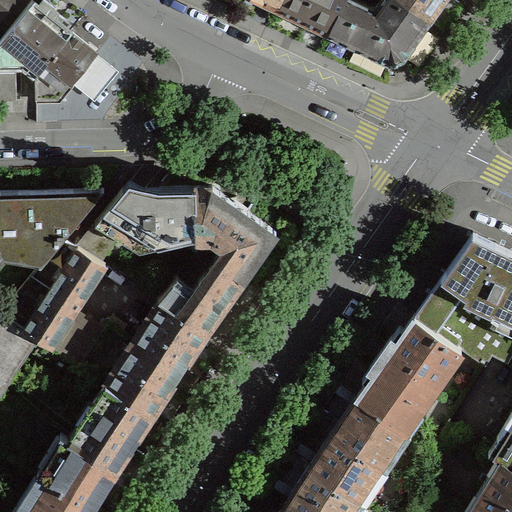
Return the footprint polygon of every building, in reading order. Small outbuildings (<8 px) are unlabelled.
[(0,0),(0,15),(12,0),(0,0)] [(36,72),(70,29),(51,14),(56,8),(50,3),(45,0),(41,0),(39,4),(33,0),(31,0),(0,39),(0,99),(16,99),(15,71),(22,62),(36,73),(36,72)] [(278,0),(276,4),(323,26),(328,29),(329,28),(342,0),(278,0)] [(412,41),(426,21),(429,17),(405,0),(379,0),(375,7),(361,0),(342,0),(329,28),(328,29),(374,50),(373,51),(388,58),(396,56),(403,54),(404,53),(412,41)] [(405,0),(429,17),(441,0),(405,0)] [(97,53),(97,51),(80,37),(70,29),(36,72),(36,73),(36,98),(59,98),(72,82),(97,53)] [(97,53),(72,82),(93,99),(118,70),(97,53)] [(77,245),(102,260),(118,234),(118,235),(122,229),(149,245),(197,234),(195,184),(160,185),(145,185),(129,178),(95,220),(96,221),(77,245)] [(224,243),(215,256),(243,276),(276,230),(238,203),(211,184),(195,184),(197,234),(211,234),(224,243)] [(10,253),(44,258),(63,235),(103,187),(0,189),(0,264),(5,258),(10,253)] [(508,360),(511,350),(511,248),(502,243),(473,230),(414,312),(461,346),(485,363),(491,352),(508,360)] [(104,323),(76,305),(105,261),(102,260),(77,245),(75,243),(76,243),(63,235),(44,258),(1,310),(37,334),(80,362),(105,324),(104,323)] [(173,277),(159,295),(160,295),(207,327),(220,308),(243,276),(215,256),(206,269),(205,268),(190,289),(173,277)] [(207,327),(160,295),(148,314),(154,318),(139,341),(180,368),(187,357),(207,327)] [(1,310),(0,311),(0,389),(37,334),(1,310)] [(375,368),(357,393),(404,425),(430,388),(461,346),(414,312),(396,337),(392,334),(379,352),(370,364),(375,368)] [(123,364),(117,360),(105,379),(152,410),(159,399),(180,368),(139,341),(123,364)] [(67,436),(115,467),(129,446),(131,447),(136,440),(140,433),(138,432),(152,410),(105,379),(93,397),(96,399),(83,420),(79,417),(67,436)] [(404,425),(357,393),(338,420),(333,427),(381,460),(404,425)] [(511,461),(511,409),(496,436),(502,439),(495,451),(507,459),(511,461)] [(381,460),(333,427),(315,455),(310,462),(357,494),(381,460)] [(47,469),(40,465),(38,468),(94,502),(98,495),(115,467),(67,436),(47,469)] [(466,510),(469,511),(511,511),(511,461),(507,459),(491,485),(484,480),(466,510)] [(345,511),(357,494),(310,462),(292,490),(288,496),(311,511),(345,511)] [(36,472),(43,476),(24,507),(32,511),(87,511),(94,502),(38,468),(36,472)] [(311,511),(288,496),(277,511),(311,511)]
